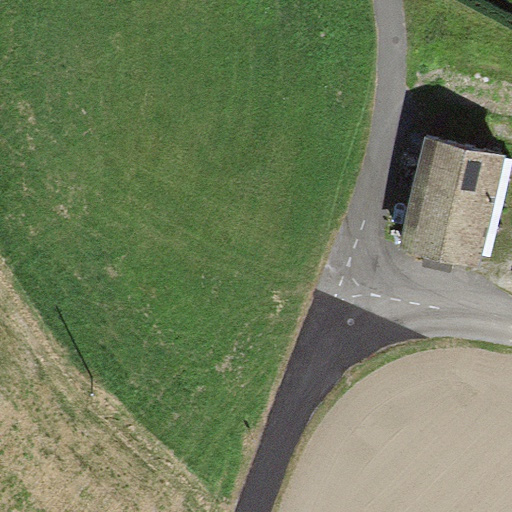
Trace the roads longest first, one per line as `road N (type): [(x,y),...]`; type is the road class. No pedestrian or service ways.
road 1 (residential): [(382,0),(388,62),(360,250),(367,327)]
road 2 (residential): [(367,327),(320,358),(285,404),(252,511)]
road 3 (residential): [(511,332),(435,318),(367,327)]
